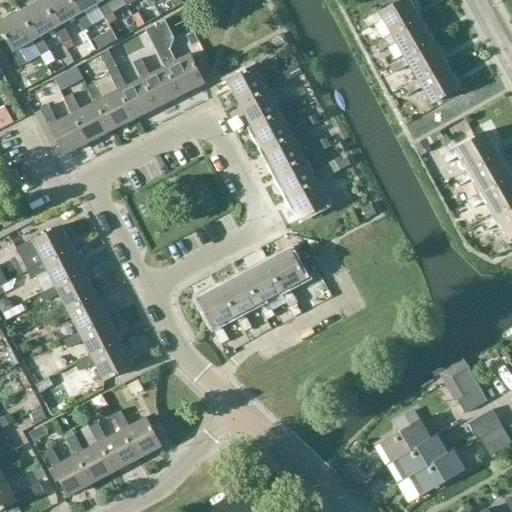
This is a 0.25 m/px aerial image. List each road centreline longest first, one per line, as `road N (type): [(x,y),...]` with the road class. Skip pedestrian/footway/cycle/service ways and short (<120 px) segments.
road 1 (residential): [(148,296),(267,229),(236,168),(215,128),(195,124),(88,181)]
road 2 (residential): [(212,379),(247,349),(345,298),(327,261)]
road 3 (residential): [(109,511),(202,450),(240,406)]
road 4 (residential): [(353,511),(240,406)]
road 5 (residential): [(148,296),(88,181)]
